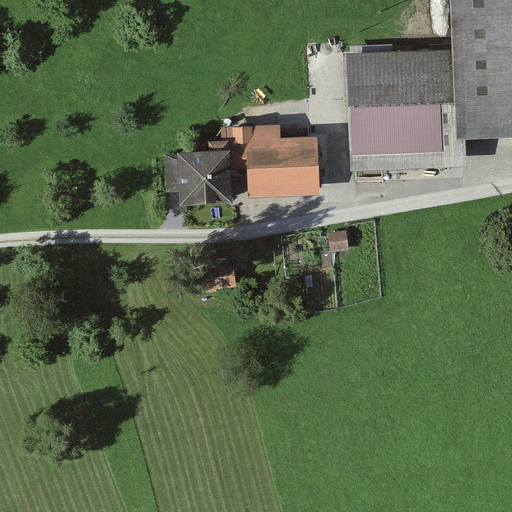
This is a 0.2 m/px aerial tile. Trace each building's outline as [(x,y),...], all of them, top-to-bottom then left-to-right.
[(511,0),(452,0),(453,45),(348,48),(351,167),(469,164),(469,132),(511,130),(511,0)] [(222,123),(222,141),(231,141),(232,163),(248,162),(249,193),(321,190),(319,130),(281,132),(281,121),(222,123)] [(222,141),(178,143),(179,152),(166,152),(167,190),(180,189),(180,198),(233,196),(232,163),(231,141),(222,141)] [(347,229),(329,232),(331,251),(350,249),(347,229)] [(235,263),(197,266),(200,292),(217,291),(217,287),(237,285),(235,263)]
